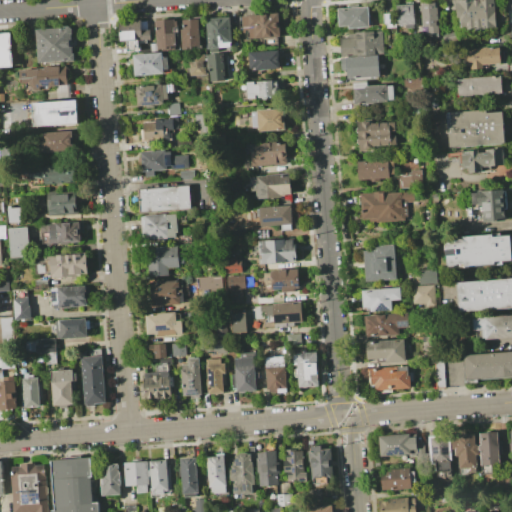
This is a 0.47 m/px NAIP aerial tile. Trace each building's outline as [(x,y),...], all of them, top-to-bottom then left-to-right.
[(457,0),(495,0),(497,27),(486,28),(486,29),(471,30),(471,29),(459,30),(458,17),(456,17),(455,3),(457,3),(457,0)] [(421,3),(437,2),(439,33),(429,34),(429,27),(423,27),(422,12),(419,12),(418,6),(421,6),(421,3)] [(399,25),(397,5),(402,5),(402,7),(409,7),(409,4),(414,4),(415,24),(414,24),(414,28),(407,28),(407,24),(399,25)] [(338,8),(368,7),(369,28),(349,29),(349,26),(339,26),(338,8)] [(248,16),(278,13),(280,36),(250,39),(249,26),(243,27),(242,17),(248,16)] [(384,14),(395,13),(396,28),(384,28),(384,14)] [(206,19),(216,18),(216,20),(221,20),(221,17),(230,17),(232,47),(220,48),(220,49),(209,50),(206,19)] [(156,20),(175,18),(175,21),(178,21),(180,44),(177,44),(177,47),(158,49),(156,20)] [(183,50),(181,29),(185,28),(185,20),(198,19),(201,48),(183,50)] [(119,22),(141,20),(141,21),(147,21),(148,29),(150,29),(151,40),(120,42),(119,22)] [(36,30),(62,29),(64,26),(68,26),(71,28),(72,28),(73,54),(74,55),(74,62),(67,62),(67,61),(38,63),(36,30)] [(383,32),(384,54),(378,54),(379,77),(348,79),(347,56),(341,56),(340,38),(349,38),(349,34),(355,33),(355,32),(374,31),(374,32),(383,32)] [(0,32),(12,32),(14,66),(0,67),(0,32)] [(146,44),(156,43),(157,51),(146,52),(146,44)] [(464,49),(500,47),(501,63),(484,65),(484,70),(471,71),(471,66),(465,66),(464,49)] [(249,53),(278,50),(280,68),(255,70),(255,68),(250,69),(249,53)] [(133,55),(163,52),(163,57),(168,57),(169,69),(164,70),(164,73),(135,76),(133,55)] [(184,55),(223,53),(225,81),(211,82),(211,71),(207,72),(207,75),(190,76),(189,71),(185,71),(184,55)] [(45,66),(60,65),(60,74),(45,74),(45,66)] [(19,70),(38,69),(38,77),(66,75),(67,86),(48,87),(48,89),(35,90),(34,81),(22,82),(22,78),(20,78),(19,70)] [(457,79),(501,76),(503,94),(459,97),(457,79)] [(404,77),(415,77),(416,92),(404,92),(404,77)] [(247,82),(276,80),(277,96),(272,96),(273,99),(260,100),(260,97),(248,98),(247,82)] [(355,104),(353,83),(368,82),(368,85),(387,84),(387,86),(394,86),(395,98),(388,99),(388,102),(355,104)] [(136,87),(163,85),(174,84),(174,92),(169,92),(169,99),(164,99),(164,104),(154,104),(155,107),(147,108),(146,105),(138,106),(136,87)] [(425,96),(438,96),(438,109),(425,109),(425,96)] [(32,103),(77,100),(79,123),(33,126),(32,103)] [(168,103),(179,102),(180,115),(169,115),(168,103)] [(257,110),(283,108),(284,130),(259,132),(259,131),(251,131),(250,117),(253,117),(253,112),(258,111),(257,110)] [(449,147),(448,132),(451,132),(451,127),(448,128),(447,112),(486,110),(486,112),(503,111),(505,144),(449,147)] [(194,115),(205,113),(207,132),(196,134),(194,115)] [(141,140),(141,130),(143,130),(143,124),(156,123),(155,120),(170,119),(170,117),(175,117),(176,125),(172,125),(172,128),(169,128),(169,139),(141,140)] [(395,122),(395,131),(391,131),(391,136),(395,135),(396,145),(371,147),(371,151),(360,152),(359,143),(357,143),(357,139),(359,138),(359,132),(357,132),(356,127),(358,127),(358,124),(362,124),(362,122),(371,121),(371,123),(395,122)] [(42,133),(71,131),(73,152),(44,154),(44,152),(39,152),(38,141),(43,141),(42,133)] [(251,144),(285,141),(287,164),(253,166),(251,144)] [(463,151),(504,148),(505,165),(482,167),(482,173),(470,173),(470,168),(464,168),(463,151)] [(141,152),(166,150),(166,152),(173,151),(173,156),(188,155),(189,168),(155,171),(155,176),(146,177),(146,171),(143,172),(141,152)] [(359,180),(358,162),(394,160),(395,178),(381,179),(381,182),(366,183),(366,180),(359,180)] [(45,184),(45,179),(32,179),(31,168),(44,167),(44,166),(74,164),(75,182),(45,184)] [(402,188),(402,181),(401,181),(400,175),(405,175),(405,176),(410,176),(410,173),(412,173),(412,170),(424,169),(424,172),(425,172),(426,187),(402,188)] [(180,171),(195,171),(195,179),(180,180),(180,171)] [(257,198),(257,191),(251,191),(251,177),(256,177),(256,175),(290,174),(291,194),(281,194),(281,197),(257,198)] [(231,177),(241,176),(242,187),(231,188),(231,177)] [(139,189),(189,186),(190,189),(193,189),(194,198),(190,198),(191,209),(140,213),(139,189)] [(477,192),(503,189),(506,220),(483,223),(483,214),(479,214),(478,204),(472,204),(471,194),(477,193),(477,192)] [(49,215),(48,192),(78,190),(80,213),(49,215)] [(361,194),(373,193),(373,191),(393,190),(393,192),(403,192),(405,219),(393,220),(393,222),(375,223),(375,221),(371,221),(371,219),(362,220),(361,194)] [(261,226),(261,224),(251,225),(250,210),(260,210),(260,208),(291,206),(292,224),(291,224),(291,230),(281,230),(281,224),(261,226)] [(8,208),(22,207),(22,222),(9,223),(8,208)] [(140,217),(145,216),(145,215),(164,214),(164,215),(177,214),(179,238),(158,239),(150,240),(150,239),(142,240),(140,217)] [(41,225),(83,222),(84,232),(81,233),(82,242),(50,245),(49,233),(41,233),(41,225)] [(8,229),(28,227),(30,257),(11,258),(8,229)] [(234,230),(246,229),(247,237),(235,238),(234,230)] [(257,230),(268,229),(268,238),(258,239),(257,230)] [(445,241),(463,239),(463,237),(493,234),(493,237),(510,236),(511,261),(503,262),(503,265),(457,268),(457,264),(447,265),(445,241)] [(259,264),(259,259),(262,259),(262,254),(259,254),(258,241),(293,238),(294,244),(295,244),(296,261),(259,264)] [(148,247),(178,245),(178,253),(184,259),(179,265),(179,267),(169,268),(170,275),(150,277),(148,247)] [(366,281),(364,251),(376,250),(376,246),(394,245),(397,279),(366,281)] [(51,255),(81,253),(87,253),(88,275),(52,277),(51,255)] [(36,264),(41,264),(41,265),(45,265),(45,264),(46,264),(46,272),(37,272),(36,264)] [(229,266),(242,265),(242,272),(230,274),(229,266)] [(271,271),(298,269),(299,288),(296,289),(296,292),(282,293),(282,290),(273,291),(273,289),(265,289),(264,273),(271,273),(271,271)] [(419,270),(437,269),(438,282),(420,283),(419,270)] [(455,282),(511,278),(511,308),(459,312),(458,288),(455,288),(455,282)] [(35,281),(48,280),(48,288),(36,289),(35,281)] [(151,283),(179,281),(179,282),(183,282),(184,302),(181,302),(181,304),(152,306),(151,283)] [(412,286),(435,285),(436,303),(413,304),(412,286)] [(58,288),(86,286),(86,287),(89,287),(89,295),(86,295),(87,306),(59,308),(59,304),(52,305),(51,289),(58,289),(58,288)] [(362,290),(402,287),(403,300),(392,300),(393,310),(370,312),(370,307),(363,308),(362,290)] [(226,294),(240,292),(241,303),(227,304),(226,294)] [(13,298),(28,297),(29,304),(30,304),(31,318),(15,319),(13,298)] [(273,304),(301,302),(302,322),(294,322),(294,326),(272,328),(271,322),(275,322),(275,316),(271,317),(271,315),(267,315),(267,311),(261,311),(261,307),(266,306),(274,305),(273,304)] [(365,316),(411,312),(413,328),(399,329),(399,335),(366,337),(365,316)] [(146,315),(177,313),(177,320),(182,320),(183,335),(158,336),(158,333),(147,334),(146,315)] [(231,314),(245,313),(246,320),(247,320),(248,332),(233,333),(231,314)] [(472,319),(511,315),(511,337),(486,340),(486,338),(482,339),(482,330),(473,331),(472,319)] [(13,339),(1,340),(0,328),(0,316),(11,316),(13,339)] [(60,320),(87,319),(88,337),(61,339),(61,338),(57,338),(56,321),(60,321),(60,320)] [(216,325),(228,324),(230,336),(218,338),(216,325)] [(287,334),(301,333),(302,346),(288,347),(287,334)] [(37,340),(55,338),(57,363),(46,364),(45,353),(37,354),(36,352),(26,352),(25,341),(36,340),(36,345),(38,345),(37,340)] [(435,388),(432,356),(430,357),(429,347),(431,347),(430,339),(442,338),(446,387),(435,388)] [(206,341),(223,339),(224,348),(206,350),(206,341)] [(365,342),(405,339),(407,362),(385,364),(385,362),(378,363),(377,359),(367,360),(365,342)] [(154,344),(166,343),(167,358),(155,359),(155,354),(150,355),(150,349),(154,349),(154,344)] [(172,344),(186,343),(187,355),(173,356),(172,344)] [(463,355),(511,350),(511,379),(511,380),(510,377),(478,380),(478,383),(466,384),(463,355)] [(296,353),(316,352),(319,387),(299,388),(298,376),(295,377),(293,355),(296,354),(296,353)] [(265,357),(286,355),(287,372),(289,372),(290,382),(288,383),(289,392),(270,394),(270,390),(268,390),(265,357)] [(81,357),(101,356),(104,402),(96,403),(96,405),(87,406),(87,403),(84,403),(81,357)] [(200,357),(202,394),(200,395),(200,398),(198,398),(198,401),(193,402),(193,398),(191,399),(191,395),(183,395),(182,365),(189,364),(189,358),(200,357)] [(235,358),(254,357),(254,366),(255,366),(257,391),(236,392),(236,389),(232,389),(232,374),(235,374),(235,358)] [(207,365),(209,365),(209,359),(221,358),(221,364),(226,363),(227,385),(224,385),(224,392),(209,393),(207,365)] [(371,368),(408,365),(408,375),(409,375),(410,388),(376,391),(375,384),(372,384),(371,368)] [(52,371),(73,369),(73,373),(76,372),(77,381),(76,381),(76,389),(73,390),(74,404),(54,406),(52,371)] [(146,400),(144,373),(170,371),(170,376),(173,376),(174,387),(171,387),(172,398),(146,400)] [(0,381),(4,381),(4,376),(14,376),(15,381),(17,409),(0,409),(0,381)] [(24,378),(39,377),(39,382),(42,382),(43,399),(40,399),(41,407),(26,408),(24,378)] [(479,433),(498,432),(500,465),(481,466),(479,433)] [(379,437),(416,433),(419,455),(410,456),(409,454),(381,457),(379,437)] [(455,435),(475,433),(477,467),(457,468),(455,435)] [(428,436),(453,435),(453,441),(451,441),(453,468),(430,469),(428,436)] [(311,446),(330,445),(330,449),(331,449),(332,472),(331,472),(332,479),(327,479),(327,477),(313,478),(312,468),(310,468),(310,452),(311,452),(311,446)] [(288,481),(287,472),(284,472),(284,461),(286,460),(286,450),(301,449),(301,451),(303,451),(304,468),(302,468),(302,480),(288,481)] [(258,453),(268,452),(268,451),(276,450),(277,462),(280,462),(281,474),(278,474),(279,484),(260,485),(259,472),(258,473),(257,458),(258,458),(258,453)] [(207,457),(217,457),(217,454),(225,453),(227,493),(211,494),(211,487),(209,487),(207,457)] [(253,463),(255,484),(254,484),(255,494),(235,496),(233,481),(230,481),(229,470),(232,470),(232,465),(236,464),(235,456),(238,456),(240,454),(241,454),(241,455),(247,455),(247,453),(250,455),(251,463),(253,463)] [(180,459),(186,458),(186,460),(191,459),(191,458),(197,457),(199,492),(198,492),(198,496),(185,497),(185,494),(183,494),(182,477),(180,477),(179,469),(181,469),(180,459)] [(55,461),(92,458),(95,502),(101,502),(101,511),(53,511),(58,510),(55,461)] [(124,463),(148,461),(148,470),(151,470),(150,461),(156,460),(156,461),(162,461),(161,460),(166,459),(167,466),(170,465),(172,489),(170,493),(153,494),(151,478),(149,479),(149,484),(148,484),(148,491),(137,492),(136,485),(126,486),(124,463)] [(46,465),(49,511),(14,511),(12,467),(21,466),(21,464),(36,463),(36,465),(46,465)] [(101,464),(108,464),(108,465),(114,465),(114,464),(119,464),(119,470),(120,470),(121,485),(120,485),(121,494),(104,496),(103,484),(101,484),(101,479),(102,479),(101,464)] [(382,491),(381,471),(410,469),(412,488),(382,491)] [(311,490),(324,489),(325,497),(312,498),(311,490)] [(277,494),(291,494),(291,503),(278,504),(277,494)] [(379,511),(379,500),(384,500),(384,501),(389,501),(389,499),(409,497),(409,506),(417,505),(416,498),(429,497),(429,511),(379,511)] [(178,499),(183,498),(185,509),(186,509),(186,511),(179,511),(179,509),(178,499)] [(195,500),(204,499),(204,511),(192,511),(192,509),(196,509),(195,500)]
